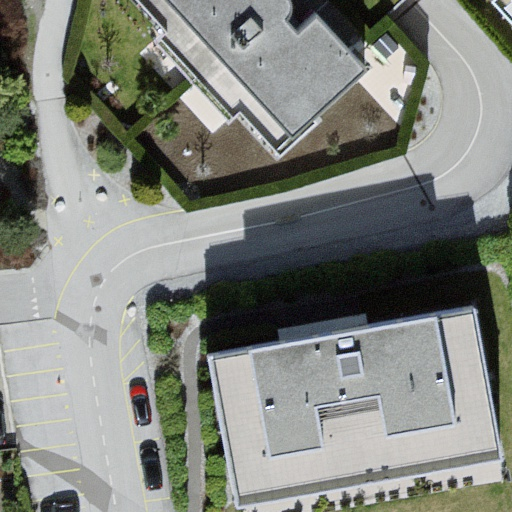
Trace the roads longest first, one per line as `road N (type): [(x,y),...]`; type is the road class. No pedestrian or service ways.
road 1 (residential): [(436,26),(494,120),(463,190),(86,282),(124,511)]
road 2 (unknown): [(121,273),(60,164),(46,87),(49,23)]
